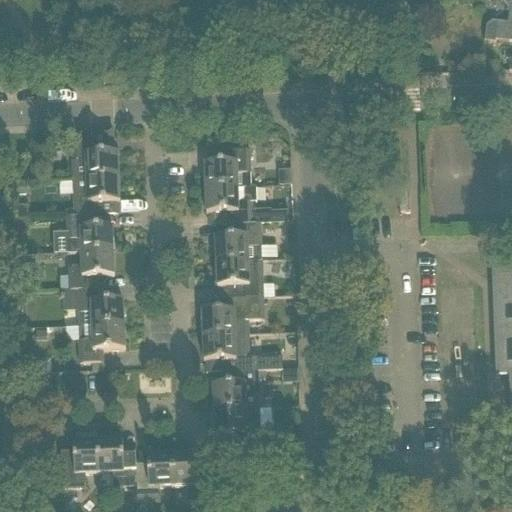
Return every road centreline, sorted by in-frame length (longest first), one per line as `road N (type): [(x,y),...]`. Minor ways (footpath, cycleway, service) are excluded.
road 1 (residential): [(322,511),(307,104)]
road 2 (residential): [(176,410),(185,387),(183,301),(154,288),(149,112)]
road 3 (residential): [(307,104),(511,95)]
road 4 (residential): [(149,112),(307,104)]
road 5 (residential): [(0,122),(149,112)]
